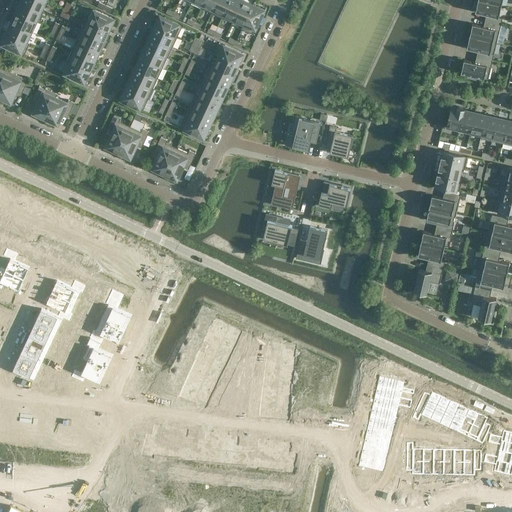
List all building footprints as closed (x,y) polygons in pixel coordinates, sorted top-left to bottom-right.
[(47,1),(45,0),(21,0),(21,1),(40,10),(45,0),(47,1)] [(212,12),(217,0),(204,0),(201,7),(212,12)] [(222,17),(229,0),(217,0),(212,12),(222,17)] [(232,22),(242,0),(229,0),(222,17),(232,22)] [(242,28),(252,6),(248,4),(249,3),(243,0),(242,0),(232,22),(233,22),(234,20),(243,25),(241,28),(242,28)] [(499,17),(501,5),(481,0),(477,0),(475,11),(489,15),(488,21),(501,24),(502,18),(499,17)] [(40,10),(21,1),(17,12),(36,20),(40,10)] [(266,17),(261,15),(264,10),(257,6),(256,8),(252,6),(242,28),(252,33),(254,28),(255,28),(258,23),(262,25),(266,17)] [(93,9),(88,20),(109,30),(114,19),(93,9)] [(36,20),(17,12),(12,22),(31,31),(36,20)] [(177,36),(182,25),(160,15),(157,22),(158,22),(156,27),(177,36)] [(104,40),(109,30),(88,20),(87,20),(89,21),(85,31),(81,29),(104,40)] [(497,42),(501,24),(488,21),(486,26),(472,23),(469,35),(497,42)] [(26,41),(31,31),(12,22),(7,32),(30,43),(30,42),(26,41)] [(172,47),(177,36),(156,27),(154,31),(153,30),(150,36),(172,47)] [(99,50),(104,40),(81,29),(76,40),(99,50)] [(25,54),(30,43),(7,32),(2,43),(25,54)] [(493,60),(497,42),(469,35),(467,48),(480,51),(479,57),(493,60)] [(172,47),(150,36),(147,42),(149,43),(147,47),(167,57),(172,47)] [(94,60),(99,50),(76,40),(80,42),(75,51),(72,50),(71,50),(94,60)] [(239,60),(243,54),(224,45),(224,46),(218,43),(214,53),(236,64),(238,60),(239,60)] [(163,67),(167,57),(147,47),(145,51),(143,51),(141,57),(163,67)] [(94,60),(71,50),(67,60),(89,71),(94,60)] [(234,68),(236,64),(214,53),(213,54),(217,55),(213,65),(209,63),(209,64),(233,75),(236,69),(234,68)] [(158,78),(163,67),(141,57),(138,63),(139,64),(137,68),(158,78)] [(488,79),(493,60),(479,57),(478,63),(464,59),(461,72),(468,74),(467,78),(476,80),(477,76),(488,79)] [(89,71),(67,60),(66,61),(68,61),(63,72),(84,82),(89,71)] [(233,75),(209,64),(204,74),(227,84),(228,80),(230,81),(233,75)] [(0,93),(11,71),(0,66),(0,93)] [(153,88),(158,78),(137,68),(135,72),(134,71),(131,78),(153,88)] [(22,77),(11,71),(0,93),(0,96),(11,101),(17,89),(22,92),(28,80),(22,78),(22,77)] [(227,84),(204,74),(199,84),(223,95),(226,89),(225,89),(227,84)] [(148,98),(153,88),(131,78),(128,84),(129,84),(127,89),(148,98)] [(223,95),(199,84),(199,85),(202,86),(198,96),(194,94),(194,95),(217,105),(219,101),(220,102),(223,95)] [(46,117),(57,93),(45,87),(45,88),(39,86),(34,97),(40,100),(34,112),(46,117)] [(143,109),(148,98),(127,89),(125,93),(124,92),(121,99),(143,109)] [(69,113),(74,103),(74,102),(68,99),(67,102),(56,97),(58,93),(57,93),(46,117),(58,123),(63,111),(69,113)] [(217,105),(194,95),(189,105),(213,116),(216,110),(215,109),(217,105)] [(149,97),(145,108),(150,110),(155,99),(149,97)] [(213,116),(189,105),(185,115),(207,126),(209,122),(210,122),(213,116)] [(459,128),(464,107),(457,106),(457,108),(452,107),(448,126),(459,128)] [(470,131),(475,112),(473,111),(468,110),(468,111),(464,110),(465,108),(464,107),(459,128),(470,131)] [(481,134),(486,114),(484,114),(480,113),(479,114),(476,113),(477,112),(475,112),(470,131),(481,134)] [(491,140),(497,117),(495,117),(491,116),(490,116),(488,116),(488,115),(486,114),(481,134),(492,136),(491,140)] [(118,151),(130,126),(119,121),(121,117),(114,115),(107,130),(112,133),(106,146),(118,151)] [(207,126),(185,115),(180,125),(185,128),(185,129),(204,137),(207,131),(205,130),(207,126)] [(503,143),(508,120),(506,119),(502,118),(502,119),(499,118),(497,117),(491,140),(503,143)] [(316,142),(321,123),(304,118),(302,127),(298,127),(296,136),(288,134),(285,144),(304,148),(305,142),(310,143),(310,141),(316,142)] [(511,145),(511,121),(510,121),(510,120),(508,120),(503,143),(511,145)] [(348,156),(353,135),(336,131),(337,127),(330,125),(325,147),(331,148),(330,152),(348,156)] [(149,131),(143,128),(141,131),(130,126),(118,151),(130,157),(136,144),(142,147),(149,131)] [(165,173),(177,148),(166,143),(167,139),(161,136),(153,152),(159,155),(153,168),(165,173)] [(189,168),(196,153),(189,150),(188,153),(177,148),(165,173),(177,179),(183,166),(189,168)] [(468,157),(444,151),(443,156),(441,155),(440,162),(465,168),(468,157)] [(465,168),(440,162),(438,169),(440,169),(439,173),(437,172),(437,173),(462,179),(458,178),(461,168),(465,168)] [(511,166),(509,166),(507,177),(503,177),(511,179),(511,166)] [(277,194),(273,193),(271,204),(293,209),(297,188),(293,187),(296,174),(275,169),(272,183),(279,185),(277,194)] [(459,191),(462,179),(437,173),(435,180),(437,180),(436,185),(459,191)] [(511,179),(503,177),(500,188),(511,190),(511,179)] [(350,188),(329,183),(327,193),(321,191),(318,205),(331,208),(332,202),(346,205),(350,188)] [(511,190),(500,188),(497,199),(511,202),(511,190)] [(456,213),(461,195),(447,191),(446,198),(432,194),(429,207),(456,213)] [(467,193),(465,200),(475,203),(476,195),(467,193)] [(511,202),(497,199),(495,211),(511,214),(511,202)] [(25,202),(13,227),(26,233),(38,208),(25,202)] [(452,231),(456,213),(429,207),(426,219),(440,222),(439,228),(452,231)] [(266,230),(264,236),(277,239),(276,240),(280,241),(280,240),(286,241),(286,243),(288,244),(288,243),(294,245),(293,245),(294,245),(297,233),(296,232),(296,233),(291,231),(292,227),(292,225),(289,224),(276,221),(277,216),(278,215),(266,213),(266,214),(265,220),(267,221),(265,229),(266,230)] [(492,214),(488,232),(511,238),(511,225),(504,223),(505,217),(492,214)] [(37,227),(32,238),(38,242),(39,241),(51,246),(63,221),(50,215),(43,230),(37,227)] [(300,239),(296,258),(297,258),(297,257),(303,259),(304,254),(321,258),(323,249),(328,230),(310,225),(307,240),(300,239)] [(450,237),(452,231),(439,228),(437,234),(423,231),(420,243),(444,248),(447,236),(450,237)] [(80,232),(69,257),(81,262),(80,264),(87,267),(93,255),(86,252),(93,238),(80,232)] [(511,251),(511,250),(511,238),(488,232),(483,250),(497,254),(498,248),(511,251)] [(22,240),(17,252),(24,255),(29,243),(22,240)] [(441,260),(444,248),(420,243),(418,255),(431,258),(430,264),(443,268),(445,261),(441,260)] [(93,255),(87,267),(94,270),(95,269),(107,275),(119,250),(106,244),(99,258),(93,255)] [(495,259),(497,254),(483,250),(479,269),(506,275),(509,263),(495,259)] [(0,251),(0,260),(2,261),(0,266),(0,273),(17,281),(22,270),(8,263),(11,256),(0,251)] [(139,256),(128,281),(140,287),(152,262),(139,256)] [(440,283),(443,268),(430,264),(429,270),(419,268),(414,290),(427,294),(430,281),(440,283)] [(464,284),(467,273),(449,268),(446,279),(464,284)] [(504,287),(506,275),(479,269),(475,287),(488,290),(490,284),(504,287)] [(0,286),(12,292),(17,281),(0,273),(0,286)] [(56,278),(51,290),(71,299),(76,288),(82,291),(85,284),(74,279),(71,285),(56,278)] [(487,296),(488,290),(475,287),(471,303),(481,305),(478,317),(491,320),(496,298),(487,296)] [(112,289),(108,296),(120,301),(123,294),(112,289)] [(51,290),(46,301),(60,308),(57,314),(58,315),(69,320),(72,313),(66,310),(71,299),(51,290)] [(102,298),(99,305),(105,308),(99,321),(119,330),(125,317),(110,310),(113,304),(102,298)] [(41,307),(37,316),(54,324),(58,315),(57,314),(41,307)] [(0,310),(0,334),(1,335),(10,315),(0,310)] [(37,316),(33,325),(50,333),(54,324),(37,316)] [(86,332),(83,339),(95,344),(98,337),(112,344),(119,330),(99,321),(93,335),(86,332)] [(214,323),(209,334),(228,343),(234,332),(214,323)] [(33,325),(29,333),(46,341),(50,333),(33,325)] [(29,333),(25,342),(42,350),(46,341),(29,333)] [(209,334),(204,345),(223,354),(224,352),(228,343),(209,334)] [(83,339),(80,346),(87,349),(81,362),(100,371),(106,357),(92,350),(95,344),(83,339)] [(25,342),(21,351),(38,359),(42,350),(25,342)] [(256,354),(256,358),(262,358),(262,356),(283,359),(285,346),(263,344),(262,354),(256,354)] [(204,345),(199,356),(218,365),(223,356),(228,358),(230,355),(224,352),(223,354),(204,345)] [(21,351),(17,360),(34,368),(38,359),(21,351)] [(199,356),(194,367),(213,376),(214,374),(218,365),(199,356)] [(262,358),(260,368),(282,371),(283,359),(262,356),(262,358)] [(17,360),(13,369),(30,377),(34,368),(17,360)] [(68,372),(65,379),(76,384),(79,378),(94,384),(100,371),(81,362),(75,375),(68,372)] [(194,367),(189,378),(208,387),(213,378),(218,380),(220,377),(214,374),(213,376),(194,367)] [(253,378),(253,382),(259,382),(259,380),(281,383),(282,371),(260,368),(259,378),(253,378)] [(373,375),(370,385),(395,391),(396,387),(398,380),(373,375)] [(189,378),(184,389),(203,398),(204,396),(208,387),(189,378)] [(259,382),(258,392),(279,395),(281,383),(259,380),(259,382)] [(370,385),(368,395),(393,401),(394,397),(395,391),(370,385)] [(184,389),(179,400),(198,409),(203,400),(208,402),(210,398),(204,396),(203,398),(184,389)] [(418,405),(414,414),(424,418),(435,395),(425,390),(423,395),(421,398),(420,402),(418,405)] [(251,402),(250,405),(256,406),(256,404),(278,407),(279,395),(258,392),(257,402),(251,402)] [(368,395),(366,405),(391,411),(392,405),(393,401),(368,395)] [(435,395),(424,418),(434,422),(444,399),(435,395)] [(444,399),(434,422),(443,427),(453,403),(444,399)] [(453,403),(443,427),(452,431),(463,408),(453,403)] [(256,406),(255,417),(276,419),(278,407),(256,404),(256,406)] [(366,405),(364,415),(389,421),(390,417),(391,411),(366,405)] [(463,408),(452,431),(461,435),(472,412),(463,408)] [(0,423),(0,435),(10,437),(16,424),(21,414),(12,410),(11,412),(8,411),(2,424),(0,423)] [(472,412),(461,435),(471,440),(473,436),(474,433),(476,429),(479,422),(482,416),(472,412)] [(16,424),(10,437),(31,439),(37,426),(41,417),(32,413),(32,414),(29,413),(22,426),(16,424)] [(37,426),(31,439),(51,442),(57,429),(62,419),(53,415),(52,417),(49,416),(43,429),(37,426)] [(364,415),(362,425),(386,431),(388,425),(389,421),(364,415)] [(57,429),(51,442),(72,444),(78,431),(82,422),(73,418),(73,419),(70,418),(63,431),(57,429)] [(78,431),(72,444),(92,447),(103,424),(94,420),(93,422),(90,421),(84,434),(78,431)] [(362,425),(359,435),(384,441),(385,437),(386,431),(362,425)] [(142,437),(140,450),(162,452),(165,431),(150,429),(149,438),(142,437)] [(496,435),(495,439),(511,442),(511,431),(497,429),(496,435)] [(165,431),(162,452),(184,455),(186,442),(179,441),(180,433),(165,431)] [(194,443),(192,456),(214,458),(217,437),(202,435),(201,444),(194,443)] [(359,435),(357,445),(382,451),(383,444),(384,441),(359,435)] [(217,437),(214,458),(236,461),(238,448),(231,447),(232,438),(217,437)] [(494,443),(493,449),(511,453),(511,442),(495,439),(494,443)] [(246,449),(244,462),(266,464),(269,443),(254,441),(253,450),(246,449)] [(269,443),(266,464),(288,466),(290,454),(283,453),(284,444),(269,443)] [(357,445),(355,455),(380,460),(381,457),(382,451),(357,445)] [(407,469),(406,473),(417,474),(418,448),(407,448),(407,450),(407,453),(407,457),(407,461),(407,465),(407,469)] [(418,448),(417,474),(428,474),(428,448),(418,448)] [(428,448),(428,474),(438,474),(438,448),(428,448)] [(438,448),(438,474),(448,474),(448,448),(438,448)] [(448,448),(448,474),(458,474),(458,448),(448,448)] [(458,448),(458,474),(469,474),(469,464),(469,460),(469,456),(469,452),(469,449),(458,448)] [(492,455),(491,459),(511,463),(511,453),(493,449),(492,455)] [(355,455),(352,465),(377,471),(379,464),(380,460),(355,455)] [(490,463),(488,470),(511,474),(511,463),(491,459),(490,463)]
